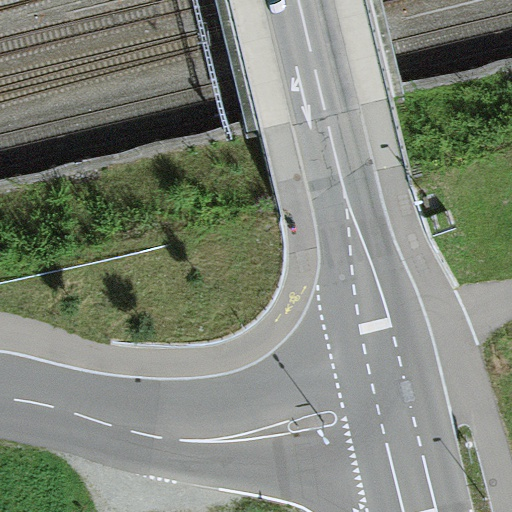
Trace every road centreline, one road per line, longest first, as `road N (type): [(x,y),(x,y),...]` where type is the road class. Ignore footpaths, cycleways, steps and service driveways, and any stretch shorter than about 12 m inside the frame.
road 1 (primary): [(296,0),(395,406)]
road 2 (unclassified): [(395,406),(222,440),(168,440),(0,397)]
